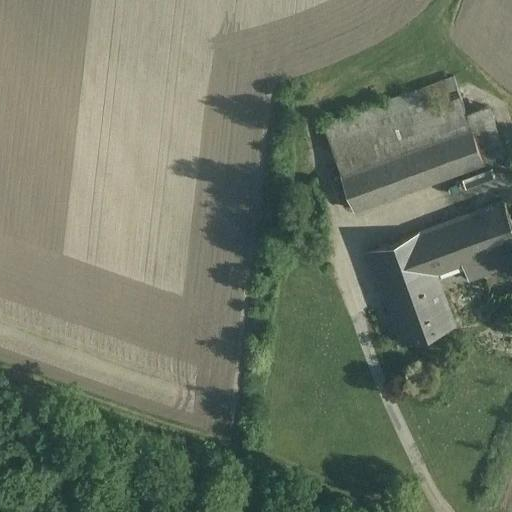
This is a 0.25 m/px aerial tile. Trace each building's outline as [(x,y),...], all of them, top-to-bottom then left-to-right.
[(461,99),(378,130),(401,192),(484,162),(469,121),(461,99)] [(469,121),(484,162),(507,153),(492,113),(469,121)] [(378,130),(331,147),(354,209),(401,192),(378,130)] [(511,222),(504,201),(370,250),(390,306),(442,288),(436,273),(463,263),(469,279),(511,262),(511,222)] [(442,288),(390,306),(403,343),(454,324),(442,288)]
